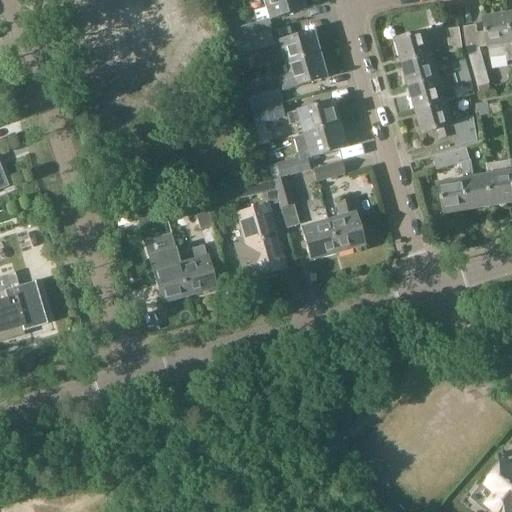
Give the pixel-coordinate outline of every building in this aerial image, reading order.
[(95,30),(110,59),(118,55),(120,60),(142,48),(140,44),(147,40),(141,29),(144,27),(145,30),(175,14),(167,0),(154,0),(134,10),(131,3),(104,17),(108,24),(95,30)] [(303,0),(263,0),(269,20),(306,10),(303,0)] [(467,51),(477,88),(489,84),(479,49),(488,47),(490,59),(506,57),(507,62),(511,61),(511,36),(509,15),(483,19),(485,33),(477,34),(476,26),(463,28),(467,51)] [(226,22),(231,44),(270,33),(272,32),(269,20),(239,29),(236,19),(226,22)] [(460,51),(457,29),(445,31),(448,53),(460,51)] [(273,47),(270,33),(231,44),(235,58),(273,47)] [(278,42),(285,66),(318,57),(312,33),(278,42)] [(395,41),(402,64),(431,57),(425,33),(395,41)] [(288,77),(277,80),(280,92),(325,80),(318,57),(285,66),(288,77)] [(431,57),(402,64),(409,88),(438,80),(438,79),(431,57)] [(465,62),(452,65),(454,75),(467,72),(465,62)] [(438,80),(409,88),(415,111),(445,103),(442,92),(458,87),(457,86),(470,82),(467,72),(454,75),(438,79),(438,80)] [(489,85),(477,88),(479,94),(491,92),(489,85)] [(247,100),(250,113),(279,105),(281,105),(278,91),(247,100)] [(297,124),(301,137),(337,126),(331,103),(286,115),(290,126),(297,124)] [(452,135),(455,146),(477,140),(473,117),(451,124),(445,103),(415,111),(422,134),(436,131),(438,139),(452,135)] [(478,119),(490,117),(490,116),(502,115),(500,104),(488,106),(487,103),(475,105),(478,119)] [(279,105),(250,113),(254,126),(283,118),(279,105)] [(344,149),(337,126),(301,137),(304,149),(302,149),(305,158),(307,158),(307,159),(344,149)] [(466,150),(457,152),(461,164),(464,180),(463,180),(468,210),(491,206),(486,176),(474,179),(470,162),(466,150)] [(457,152),(433,159),(437,171),(461,164),(457,152)] [(305,158),(275,166),(279,180),(286,178),(309,172),(305,158)] [(485,165),(487,176),(486,176),(491,206),(511,202),(511,183),(508,162),(485,165)] [(343,176),(339,163),(313,170),(316,184),(343,176)] [(279,180),(272,182),(279,205),(281,210),(294,207),(286,178),(279,180)] [(443,214),(468,210),(463,180),(438,185),(443,214)] [(269,207),(279,205),(272,182),(269,183),(235,190),(237,200),(262,195),(269,207)] [(203,196),(191,199),(200,231),(213,227),(203,196)] [(338,220),(327,223),(337,256),(364,248),(350,199),(334,204),(338,220)] [(166,219),(162,206),(136,214),(140,226),(166,219)] [(247,245),(235,249),(244,278),(253,276),(254,279),(284,271),(266,207),(239,215),(247,245)] [(310,264),(337,256),(327,223),(301,230),(310,264)] [(181,267),(189,297),(216,290),(208,260),(207,260),(203,247),(189,251),(192,264),(181,267)] [(162,304),(189,297),(181,267),(177,251),(150,258),(162,304)] [(0,339),(47,326),(34,283),(11,290),(7,276),(0,278),(0,339)] [(511,469),(503,462),(484,486),(498,497),(489,508),(493,511),(510,511),(511,510),(511,469)]
